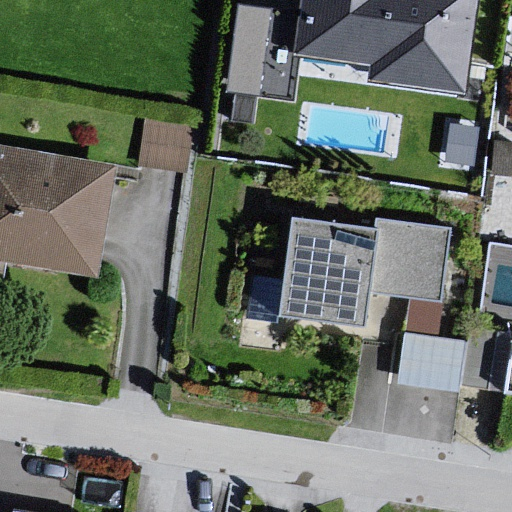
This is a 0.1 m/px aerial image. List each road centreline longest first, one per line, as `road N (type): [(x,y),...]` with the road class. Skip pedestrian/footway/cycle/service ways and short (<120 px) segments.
road 1 (residential): [(0,411),(511,494)]
road 2 (unknown): [(160,435),(150,277),(157,221)]
